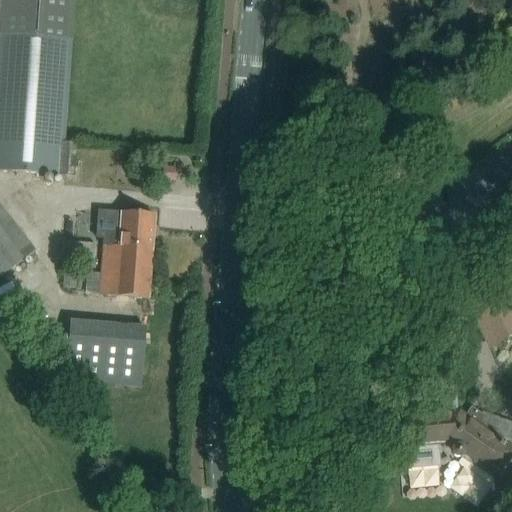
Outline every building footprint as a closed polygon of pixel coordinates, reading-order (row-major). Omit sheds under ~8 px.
[(3,36),(0,85),(0,171),(58,176),(68,40),(69,40),(71,0),(4,0),(2,36),(3,36)] [(62,143),(60,176),(75,177),(77,144),(62,143)] [(143,164),(130,163),(130,169),(136,176),(143,176),(143,164)] [(162,168),(161,181),(176,182),(177,169),(162,168)] [(0,184),(0,273),(3,278),(49,245),(4,182),(0,184)] [(101,296),(147,300),(153,216),(124,213),(122,231),(104,230),(103,247),(105,247),(101,296)] [(63,289),(76,290),(77,266),(94,267),(95,245),(63,242),(62,265),(63,265),(63,289)] [(502,285),(466,303),(489,350),(511,338),(511,285),(504,290),(502,285)] [(65,382),(120,386),(140,388),(145,329),(70,323),(65,382)] [(464,456),(465,453),(496,474),(511,451),(461,418),(445,415),(404,419),(406,443),(445,440),(454,446),(452,448),(451,450),(451,452),(451,454),(452,456),(452,457),(453,458),(455,459),(457,459),(460,459),(462,458),(464,456)]
